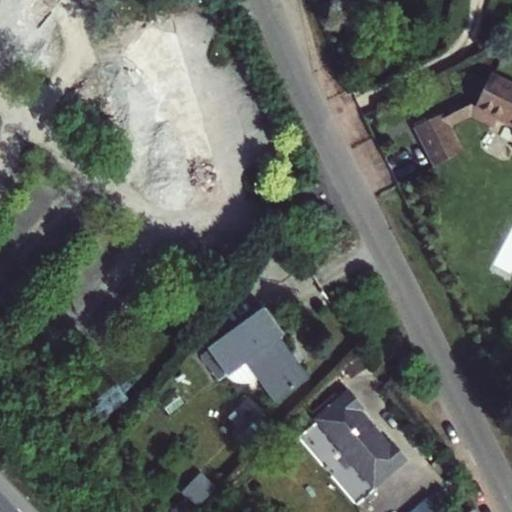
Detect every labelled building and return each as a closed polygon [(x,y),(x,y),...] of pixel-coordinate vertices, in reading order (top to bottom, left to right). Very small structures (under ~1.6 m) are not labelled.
[(0,0),(0,49),(19,65),(54,23),(50,19),(65,2),(70,6),(74,0),(0,0)] [(54,23),(70,6),(65,2),(50,19),(54,23)] [(169,31),(112,49),(125,99),(136,104),(126,123),(124,134),(129,142),(151,153),(144,165),(159,215),(215,197),(169,31)] [(511,82),(497,75),(481,105),(508,119),(511,120),(511,82)] [(481,105),(447,120),(452,131),(479,117),(503,129),(508,119),(481,105)] [(436,169),(440,167),(464,157),(452,131),(447,120),(446,117),(417,131),(436,169)] [(266,307),(200,353),(219,379),(247,360),(275,401),(307,379),(278,336),(284,332),(266,307)] [(351,391),(318,420),(375,487),(408,458),(395,442),(391,446),(361,410),(364,407),(351,391)]
